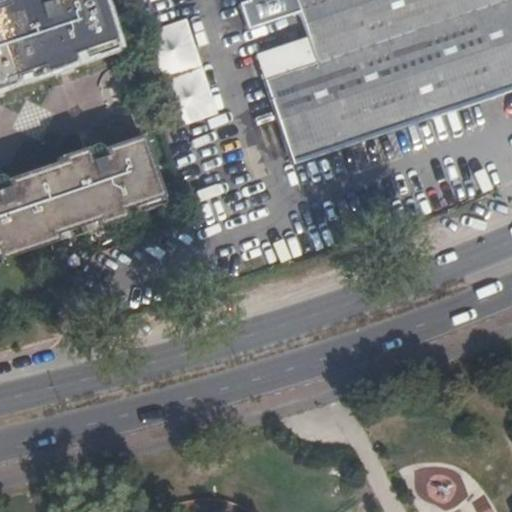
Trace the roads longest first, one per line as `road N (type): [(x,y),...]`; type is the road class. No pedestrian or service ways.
road 1 (secondary): [(0,452),(329,355),(511,288)]
road 2 (secondary): [(511,235),(282,321),(0,395)]
road 3 (residential): [(274,223),(511,132)]
road 4 (residential): [(208,0),(274,223)]
road 5 (residential): [(100,283),(274,223)]
road 6 (unknown): [(227,57),(384,0)]
